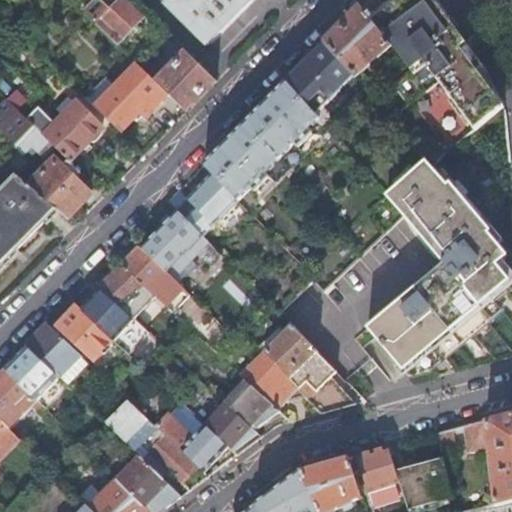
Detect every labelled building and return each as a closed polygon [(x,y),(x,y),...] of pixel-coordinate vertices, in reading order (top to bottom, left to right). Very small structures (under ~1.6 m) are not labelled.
[(99,0),(92,0),(81,11),(116,45),(121,40),(127,34),(131,38),(137,31),(134,28),(143,19),(123,0),(117,0),(109,8),(99,0)] [(171,0),(167,5),(207,45),(209,43),(210,45),(254,0),(171,0)] [(431,0),(399,0),(370,21),(391,48),(410,71),(455,31),(431,0)] [(360,8),(325,44),(353,78),(364,90),(375,102),(380,97),(360,74),(369,66),(367,63),(375,56),(378,59),(391,48),(370,21),(360,8)] [(375,102),(427,163),(431,168),(503,107),(485,72),(479,62),(455,31),(410,71),(380,97),(375,102)] [(325,44),(285,84),(315,117),(331,101),(332,101),(341,91),(340,91),(353,78),(325,44)] [(167,96),(186,114),(216,83),(185,52),(158,80),(154,77),(151,79),(155,83),(167,96)] [(93,107),(119,133),(138,114),(144,120),(167,96),(155,83),(151,79),(146,74),(138,66),(136,65),(114,87),(93,107)] [(85,99),(93,107),(114,87),(105,78),(85,99)] [(285,84),(246,125),(279,161),(295,146),(298,149),(313,134),(309,131),(318,121),(315,117),(285,84)] [(53,147),(68,162),(69,163),(89,142),(95,142),(101,136),(100,134),(98,132),(101,129),(75,104),(52,128),(26,103),(17,112),(34,128),(48,142),(53,147)] [(17,112),(0,127),(0,130),(16,147),(34,128),(17,112)] [(204,167),(213,176),(239,202),(251,190),(255,194),(270,179),(266,175),(279,161),(246,125),(204,167)] [(34,128),(16,147),(15,148),(23,155),(31,147),(37,153),(48,142),(34,128)] [(28,187),(55,211),(67,221),(90,197),(74,181),(81,174),(69,163),(68,162),(61,169),(53,161),(28,187)] [(431,168),(427,163),(387,198),(402,215),(442,259),(365,328),(408,375),(430,375),(502,311),(491,299),(509,282),(511,281),(511,251),(505,253),(431,168)] [(180,192),(169,202),(178,211),(203,238),(239,202),(213,176),(188,200),(180,192)] [(0,265),(55,211),(28,187),(27,187),(15,177),(0,191),(0,265)] [(194,265),(204,275),(221,257),(204,239),(203,238),(178,211),(159,231),(141,249),(167,274),(176,283),(194,265)] [(145,288),(149,292),(173,315),(191,297),(176,283),(167,274),(141,249),(123,268),(145,288)] [(122,311),(145,288),(123,268),(101,291),(122,311)] [(129,357),(149,334),(134,321),(133,321),(122,311),(101,291),(80,313),(113,344),(114,343),(125,354),(129,357)] [(113,344),(80,313),(77,310),(59,329),(73,342),(76,339),(86,349),(84,351),(96,362),(113,344)] [(82,358),(48,325),(27,347),(40,361),(59,379),(60,380),(82,358)] [(291,328),(265,353),(291,381),(303,394),(302,395),(306,399),(320,414),(355,405),(325,373),(329,368),(316,355),(291,328)] [(37,403),(59,379),(40,361),(27,347),(17,357),(3,371),(35,404),(37,403)] [(265,353),(241,378),(247,384),(266,402),(277,413),(279,414),(286,407),(306,399),(302,395),(303,394),(291,381),(265,353)] [(60,380),(66,387),(88,364),(82,358),(60,380)] [(44,410),(37,403),(35,404),(3,371),(0,374),(0,421),(10,431),(27,413),(34,420),(44,410)] [(236,391),(224,404),(225,405),(254,433),(277,413),(266,402),(247,384),(239,394),(236,391)] [(125,444),(148,421),(127,402),(105,425),(125,444)] [(167,416),(156,429),(157,430),(197,468),(204,474),(227,449),(204,427),(189,413),(179,404),(168,416),(167,416)] [(225,405),(204,427),(227,449),(236,458),(261,439),(254,433),(225,405)] [(492,507),(511,501),(511,413),(436,435),(440,452),(454,449),(465,448),(466,454),(487,452),(492,507)] [(0,461),(20,441),(10,431),(0,421),(0,461)] [(125,444),(135,453),(141,447),(141,446),(157,430),(156,429),(148,421),(125,444)] [(157,430),(141,446),(141,447),(148,453),(171,475),(189,493),(208,479),(204,474),(197,468),(157,430)] [(388,448),(356,457),(368,494),(399,484),(396,473),(388,448)] [(171,475),(148,453),(142,460),(164,482),(171,475)] [(159,486),(164,482),(142,460),(140,459),(116,482),(116,483),(145,511),(159,497),(154,491),(159,486)] [(331,464),(300,473),(317,511),(333,511),(362,498),(348,459),(331,464)] [(396,473),(399,484),(407,511),(412,511),(444,502),(446,507),(453,505),(442,459),(396,473)] [(297,474),(256,504),(259,511),(317,511),(300,473),(297,474)] [(145,511),(116,483),(116,482),(115,481),(94,501),(85,491),(78,499),(79,500),(85,506),(91,511),(145,511)] [(165,492),(159,486),(154,491),(159,497),(165,492)]
